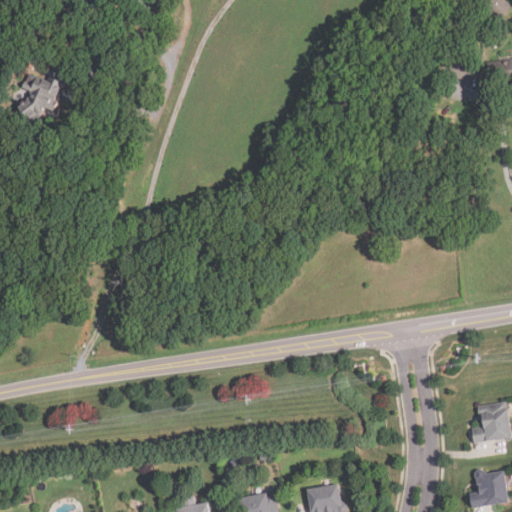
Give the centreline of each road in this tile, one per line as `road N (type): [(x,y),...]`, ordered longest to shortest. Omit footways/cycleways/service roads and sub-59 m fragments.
road 1 (tertiary): [(0,393),(511,309)]
road 2 (residential): [(409,326),(424,450),(419,511)]
